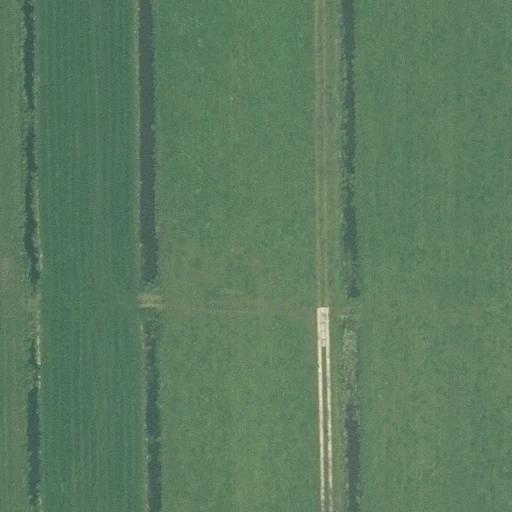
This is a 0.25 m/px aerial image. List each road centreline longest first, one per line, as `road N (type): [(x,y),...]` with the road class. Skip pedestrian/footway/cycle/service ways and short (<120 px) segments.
road 1 (track): [(17,307),(234,301),(365,314)]
road 2 (track): [(326,511),(323,314)]
